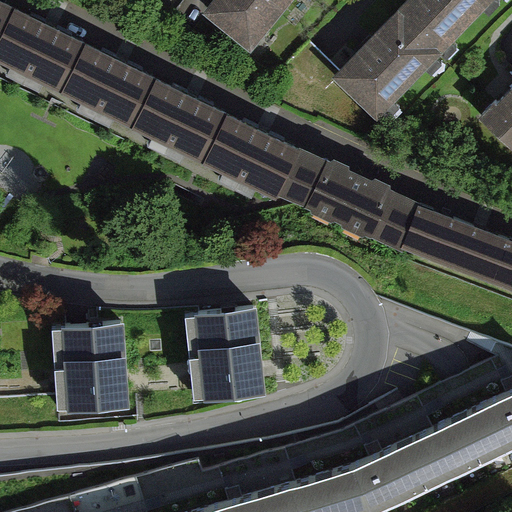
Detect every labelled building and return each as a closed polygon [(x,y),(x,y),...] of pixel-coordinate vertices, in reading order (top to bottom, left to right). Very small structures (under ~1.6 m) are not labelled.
[(0,0),(0,32),(13,4),(2,0),(0,0)] [(251,45),(287,0),(211,0),(205,8),(251,45)] [(434,50),(483,0),(403,0),(394,10),(434,50)] [(0,65),(62,94),(88,39),(13,4),(0,32),(0,65)] [(373,111),(434,50),(394,10),(363,41),(333,71),(373,111)] [(159,73),(88,39),(62,94),(134,127),(159,73)] [(226,105),(159,73),(134,127),(200,158),(226,105)] [(511,76),(482,107),(487,112),(511,135),(511,76)] [(297,139),(226,105),(200,158),(272,193),(297,139)] [(272,193),(398,247),(417,197),(418,195),(297,139),(272,193)] [(398,247),(485,281),(505,231),(417,197),(398,247)] [(485,281),(511,291),(511,233),(505,231),(485,281)] [(266,388),(257,298),(184,306),(193,395),(266,388)] [(124,312),(52,317),(58,408),(131,403),(124,312)] [(511,402),(439,440),(468,497),(511,474),(511,402)] [(360,479),(300,492),(303,511),(437,511),(468,497),(439,440),(360,479)] [(303,511),(300,492),(202,511),(303,511)]
